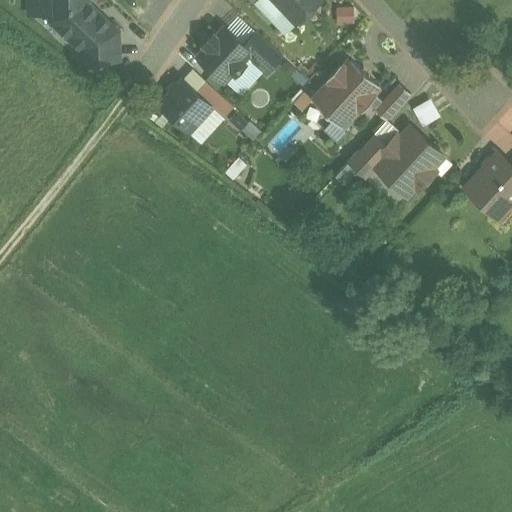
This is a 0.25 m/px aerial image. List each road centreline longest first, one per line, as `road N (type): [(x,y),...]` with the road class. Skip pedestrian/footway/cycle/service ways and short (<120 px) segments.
road 1 (track): [(0,255),(126,104)]
road 2 (residential): [(370,0),(431,66),(479,90)]
road 3 (residential): [(197,0),(126,104)]
